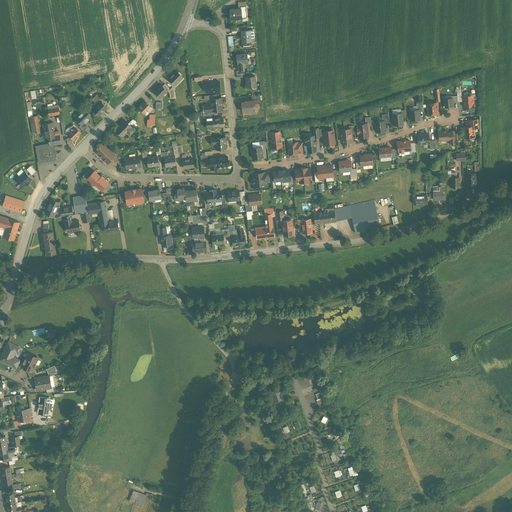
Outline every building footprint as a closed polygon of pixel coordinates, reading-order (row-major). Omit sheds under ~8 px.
[(238,8),(229,9),(231,19),(237,19),(242,18),(241,8),(238,8)] [(250,29),(241,30),(241,31),(242,35),(241,35),(242,42),(243,47),(251,47),(251,40),(250,29)] [(247,53),(236,54),(236,55),(237,55),(237,58),(237,63),(244,62),(248,62),(247,53)] [(176,70),(168,79),(174,85),(183,77),(176,70)] [(255,75),(246,76),(247,87),(256,86),(255,75)] [(219,81),(205,82),(206,92),(220,91),(219,81)] [(161,85),(158,88),(157,88),(154,92),(160,98),(167,91),(167,90),(163,86),(161,84),(161,85)] [(463,96),(462,96),(463,101),(464,106),(465,106),(466,111),(474,110),(473,105),(472,94),(471,93),(469,93),(468,94),(468,95),(463,96)] [(221,98),(211,99),(210,95),(204,95),(205,99),(210,99),(211,99),(212,104),(204,105),(205,111),(212,111),(222,109),(221,98)] [(450,98),(443,99),(444,107),(453,106),(453,102),(452,98),(450,98)] [(100,101),(98,99),(95,102),(97,104),(92,109),(99,116),(107,107),(101,101),(100,101)] [(151,107),(145,100),(138,107),(145,113),(147,111),(148,113),(152,109),(150,108),(151,107)] [(252,100),(244,101),(245,102),(241,102),(242,111),(247,111),(247,110),(250,110),(250,112),(251,113),(254,113),(255,111),(255,110),(255,109),(255,106),(258,106),(257,100),(252,100)] [(431,101),(429,102),(428,103),(427,103),(428,114),(437,113),(436,102),(432,103),(432,102),(431,101)] [(58,104),(47,106),(49,116),(58,114),(58,116),(59,116),(59,114),(60,114),(58,104)] [(85,110),(82,113),(79,116),(79,115),(76,118),(81,124),(82,125),(85,122),(89,119),(88,119),(90,118),(89,114),(85,110)] [(417,110),(409,111),(410,120),(419,119),(419,112),(418,110),(417,110)] [(398,113),(393,114),(393,118),(392,118),(393,121),(393,122),(394,125),(402,124),(402,117),(401,113),(398,113)] [(37,115),(29,117),(32,133),(40,132),(37,115)] [(155,115),(149,115),(149,119),(147,119),(147,126),(152,127),(152,125),(155,125),(155,115)] [(223,117),(211,118),(206,119),(207,128),(224,126),(223,117)] [(137,122),(133,118),(128,123),(134,130),(137,127),(137,122)] [(477,119),(468,120),(469,126),(473,126),(473,128),(477,128),(477,119)] [(128,123),(125,120),(115,130),(122,136),(127,130),(130,134),(134,130),(128,123)] [(382,121),(375,121),(376,126),(375,126),(376,131),(385,130),(384,123),(384,120),(382,121)] [(53,122),(43,124),(45,137),(45,139),(48,138),(49,143),(49,145),(53,145),(61,143),(59,134),(58,131),(55,131),(53,122)] [(365,123),(358,124),(359,128),(357,128),(357,133),(358,133),(359,137),(368,136),(367,126),(367,123),(365,123)] [(73,124),(70,128),(72,130),(68,134),(70,137),(69,138),(70,142),(73,140),(81,133),(73,124)] [(469,126),(463,127),(463,132),(464,132),(464,137),(464,138),(474,137),(473,128),(473,126),(469,126)] [(349,128),(340,129),(341,139),(342,143),(344,143),(345,143),(347,143),(348,142),(352,142),(351,134),(350,128),(349,128)] [(324,131),(322,131),(323,136),(323,138),(324,139),(324,144),(328,144),(328,145),(329,146),(333,145),(334,144),(334,143),(333,130),(324,131)] [(447,130),(438,130),(439,140),(450,139),(452,139),(452,136),(451,131),(447,132),(447,130)] [(269,137),(271,137),(271,140),(272,148),(275,147),(277,149),(278,147),(281,147),(280,138),(280,132),(278,132),(274,133),(274,132),(268,132),(269,137)] [(428,133),(417,134),(418,144),(419,144),(420,144),(422,144),(423,143),(429,142),(429,140),(428,133)] [(314,135),(304,136),(305,143),(306,144),(307,144),(308,151),(309,152),(315,151),(316,150),(315,143),(316,142),(316,137),(315,135),(314,135)] [(225,137),(211,138),(211,143),(216,142),(217,149),(226,148),(225,137)] [(409,140),(405,140),(405,139),(402,139),(402,140),(397,141),(398,151),(400,151),(404,150),(410,150),(409,143),(409,140)] [(297,142),(287,143),(289,154),(298,153),(298,152),(297,143),(297,142)] [(49,143),(35,146),(38,163),(41,162),(41,163),(44,163),(44,162),(53,160),(53,161),(56,160),(56,159),(57,159),(57,156),(56,156),(53,145),(49,145),(49,143)] [(104,145),(97,153),(102,158),(110,150),(104,145)] [(261,146),(250,148),(250,152),(252,152),(253,158),(262,157),(261,146)] [(390,146),(379,148),(380,153),(379,153),(379,155),(380,156),(380,157),(391,155),(390,149),(390,146)] [(110,150),(102,158),(108,163),(113,158),(115,155),(110,150)] [(117,152),(115,155),(113,158),(119,164),(121,156),(117,152)] [(371,153),(366,154),(366,155),(359,155),(360,161),(361,165),(367,164),(368,164),(367,163),(372,163),(372,162),(372,161),(372,159),(371,159),(371,153)] [(157,155),(147,157),(148,166),(154,165),(158,164),(159,164),(157,155)] [(174,155),(164,156),(165,166),(176,164),(174,155)] [(138,156),(125,158),(126,158),(127,166),(131,166),(132,168),(140,166),(139,156),(138,156)] [(213,157),(207,158),(207,165),(208,167),(211,167),(211,168),(217,168),(217,166),(228,165),(227,156),(221,156),(216,156),(216,157),(213,157)] [(193,158),(182,159),(183,168),(194,167),(193,158)] [(350,160),(339,161),(340,171),(351,169),(350,160)] [(36,171),(31,165),(27,169),(32,175),(36,171)] [(322,166),(317,166),(318,172),(318,177),(326,176),(324,165),(322,165),(322,166)] [(332,165),(327,165),(324,165),(326,176),(333,176),(332,170),(332,165)] [(307,167),(298,168),(298,169),(295,169),(296,181),(299,180),(299,182),(309,181),(309,179),(312,179),(311,167),(307,168),(307,167)] [(279,170),(273,171),(274,177),(274,181),(282,180),(281,169),(279,170)] [(288,169),(282,170),(282,169),(281,169),(282,180),(288,179),(289,179),(289,175),(288,169)] [(95,183),(101,177),(94,171),(92,173),(88,178),(94,184),(95,183)] [(264,171),(260,172),(253,173),(253,179),(252,179),(252,180),(252,182),(253,183),(254,183),(254,185),(265,183),(265,181),(269,181),(268,172),(264,172),(264,171)] [(25,172),(17,179),(23,186),(26,184),(29,182),(29,181),(31,179),(25,172)] [(475,173),(467,173),(467,184),(475,184),(475,173)] [(101,177),(95,183),(101,189),(102,188),(104,186),(108,182),(102,176),(101,177)] [(459,177),(451,177),(451,187),(459,187),(459,177)] [(439,186),(439,187),(440,190),(433,190),(433,200),(446,199),(445,186),(439,186)] [(141,188),(135,189),(132,189),(132,190),(125,191),(125,192),(126,198),(127,201),(127,203),(143,200),(143,198),(141,189),(141,188)] [(184,188),(177,189),(177,194),(175,194),(176,199),(185,197),(185,190),(184,188)] [(159,189),(148,191),(149,197),(150,199),(160,197),(159,189)] [(196,189),(185,190),(185,197),(186,200),(189,200),(189,201),(198,200),(196,189)] [(239,190),(227,191),(228,200),(229,200),(228,199),(235,198),(235,200),(240,199),(240,197),(239,191),(239,190)] [(221,191),(203,193),(204,202),(221,200),(221,195),(221,191)] [(256,193),(253,194),(252,194),(249,195),(250,203),(250,204),(252,204),(261,203),(260,193),(257,194),(256,193)] [(25,201),(5,195),(2,206),(21,212),(25,201)] [(85,195),(72,197),(75,214),(83,213),(89,212),(87,204),(85,195)] [(427,195),(415,196),(416,206),(421,206),(421,204),(427,204),(427,195)] [(60,203),(51,199),(45,213),(53,217),(55,212),(57,213),(57,211),(61,210),(60,208),(57,208),(60,203)] [(96,202),(87,204),(89,212),(89,214),(98,213),(107,211),(105,200),(104,201),(97,202),(96,202)] [(374,200),(349,205),(352,217),(355,233),(380,227),(374,200)] [(340,207),(333,209),(334,209),(335,220),(352,217),(349,205),(340,207)] [(71,206),(60,208),(61,210),(61,216),(64,216),(70,215),(73,214),(71,206)] [(322,211),(313,212),(315,224),(336,221),(335,220),(334,209),(333,209),(322,211)] [(107,211),(98,213),(100,223),(104,222),(109,221),(108,217),(107,211)] [(89,212),(83,213),(84,222),(91,221),(89,214),(89,212)] [(265,214),(267,227),(273,227),(272,213),(265,214)] [(78,221),(71,222),(70,215),(64,216),(66,223),(65,223),(67,232),(80,230),(78,221)] [(200,215),(192,216),(192,221),(193,223),(203,222),(202,215),(200,215)] [(19,222),(0,216),(0,225),(6,228),(3,237),(13,240),(19,222)] [(113,217),(108,217),(109,221),(104,222),(105,232),(118,230),(117,220),(114,220),(113,217)] [(310,219),(301,220),(303,233),(312,232),(310,219)] [(291,220),(282,221),(284,235),(293,234),(291,220)] [(166,231),(165,227),(160,228),(161,233),(162,246),(167,245),(168,246),(170,245),(170,244),(172,244),(170,234),(169,235),(168,231),(166,231)] [(203,227),(192,228),(192,229),(193,237),(193,238),(199,237),(204,237),(204,236),(203,227)] [(267,227),(256,228),(257,238),(274,236),(273,227),(267,227)] [(52,231),(43,233),(46,255),(56,253),(52,231)] [(223,234),(217,235),(217,234),(211,235),(212,245),(213,249),(217,248),(217,244),(218,244),(224,243),(224,244),(223,237),(223,234)] [(238,235),(232,236),(233,245),(234,245),(240,244),(244,244),(243,235),(238,235)] [(200,242),(192,243),(193,252),(206,251),(205,241),(200,242)] [(20,348),(8,342),(0,357),(0,359),(13,367),(16,361),(17,361),(17,359),(15,358),(15,356),(15,355),(14,354),(16,351),(18,352),(20,348)] [(29,353),(27,357),(25,358),(24,360),(25,362),(24,363),(22,363),(21,365),(22,367),(27,370),(27,371),(30,377),(36,374),(33,368),(38,359),(34,357),(34,356),(29,353)] [(53,366),(46,369),(49,375),(56,372),(53,366)] [(49,375),(34,378),(36,390),(46,388),(51,387),(49,376),(49,375)] [(279,390),(271,393),(275,402),(282,399),(279,390)] [(50,398),(40,397),(38,413),(48,414),(50,398)] [(24,409),(17,410),(18,415),(19,421),(29,419),(28,416),(27,409),(24,409)] [(227,416),(218,412),(215,422),(224,425),(227,416)] [(336,445),(341,444),(337,428),(333,429),(336,440),(335,440),(336,445)] [(242,435),(236,432),(233,438),(240,441),(242,435)] [(19,436),(11,437),(13,446),(20,445),(20,443),(19,436)] [(223,437),(216,436),(213,450),(220,451),(223,437)] [(7,447),(0,448),(0,459),(6,458),(9,458),(9,457),(8,452),(14,451),(13,446),(7,447)] [(336,453),(331,455),(335,463),(339,461),(336,453)] [(354,465),(348,467),(351,475),(357,473),(354,465)] [(10,467),(1,468),(2,476),(11,475),(10,467)] [(11,475),(2,476),(4,485),(13,483),(11,475)] [(146,495),(133,490),(129,500),(134,502),(142,505),(146,495)] [(14,493),(5,494),(7,504),(15,503),(14,493)] [(15,503),(7,504),(8,511),(17,511),(21,511),(20,507),(16,508),(15,503)]
